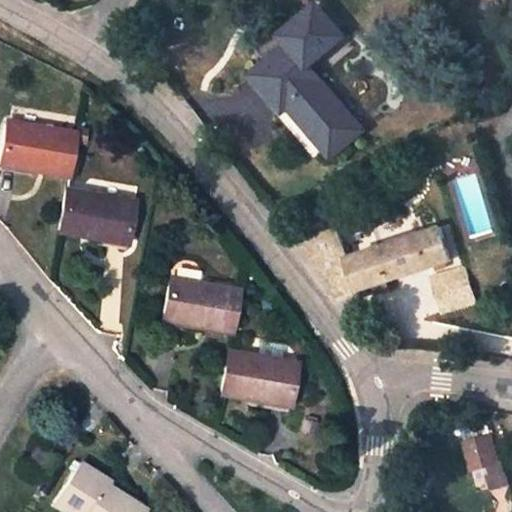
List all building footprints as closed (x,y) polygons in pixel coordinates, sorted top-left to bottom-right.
[(364,130),(311,62),(344,36),(316,0),(310,0),(269,32),(278,44),(246,68),(320,163),(364,130)] [(0,163),(0,165),(69,177),(76,134),(7,123),(0,163)] [(59,233),(126,244),(133,202),(66,190),(59,233)] [(437,227),(347,257),(337,229),(296,242),(341,301),(360,295),(358,292),(450,261),(437,227)] [(460,268),(430,279),(442,312),(472,302),(460,268)] [(170,279),(163,322),(231,334),(238,290),(170,279)] [(254,357),(227,352),(221,395),(288,406),(295,363),(277,361),(280,345),(256,342),(254,357)] [(491,440),(477,444),(484,469),(498,465),(491,440)] [(477,444),(464,448),(471,472),(484,469),(477,444)] [(26,464),(43,475),(52,459),(36,449),(26,464)] [(109,481),(81,464),(54,506),(63,511),(139,511),(142,508),(106,486),(109,481)]
